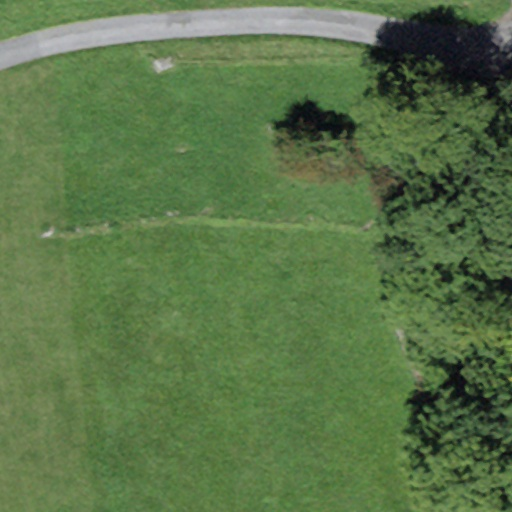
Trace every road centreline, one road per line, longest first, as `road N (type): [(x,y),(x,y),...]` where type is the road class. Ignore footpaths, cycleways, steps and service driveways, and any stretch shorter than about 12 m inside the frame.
road 1 (track): [(118,0),(0,36)]
road 2 (track): [(471,35),(354,0)]
